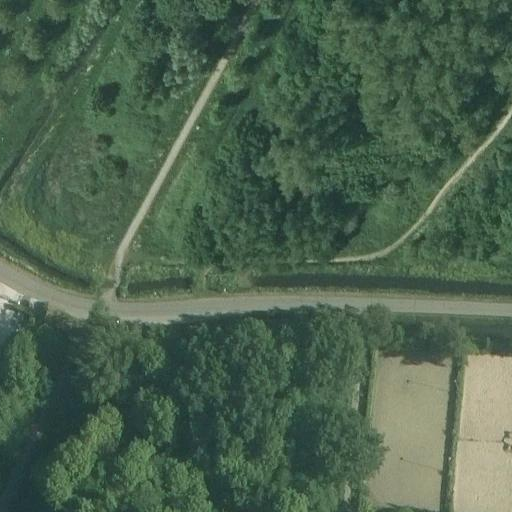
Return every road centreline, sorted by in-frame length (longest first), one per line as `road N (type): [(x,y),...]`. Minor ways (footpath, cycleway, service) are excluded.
road 1 (unclassified): [(511,312),(92,309),(0,273)]
road 2 (unknown): [(200,307),(206,269),(383,253),(415,228),(511,106)]
